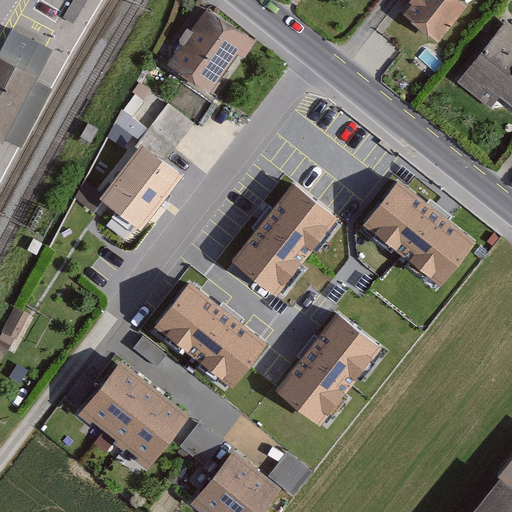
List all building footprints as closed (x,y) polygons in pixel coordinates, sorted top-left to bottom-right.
[(65,19),(73,24),(87,0),(73,0),(62,18),(65,19)] [(465,6),(456,0),(419,0),(408,16),(442,39),(465,6)] [(212,11),(172,66),(216,98),(256,43),(212,11)] [(511,28),(509,26),(464,80),(482,95),(493,83),(511,98),(511,28)] [(32,78),(0,61),(0,136),(1,137),(32,78)] [(143,151),(106,197),(140,223),(177,178),(143,151)] [(473,242),(398,183),(368,220),(444,280),(473,242)] [(333,215),(297,186),(238,258),(274,287),(295,263),(333,215)] [(233,382),(264,343),(191,285),(160,324),(233,382)] [(0,341),(12,347),(30,309),(14,302),(0,332),(0,341)] [(380,345),(341,315),(281,390),(320,420),(380,345)] [(183,418),(118,365),(83,408),(148,461),(183,418)] [(259,511),(278,490),(231,452),(196,495),(216,511),(259,511)] [(511,511),(511,466),(473,511),(511,511)]
